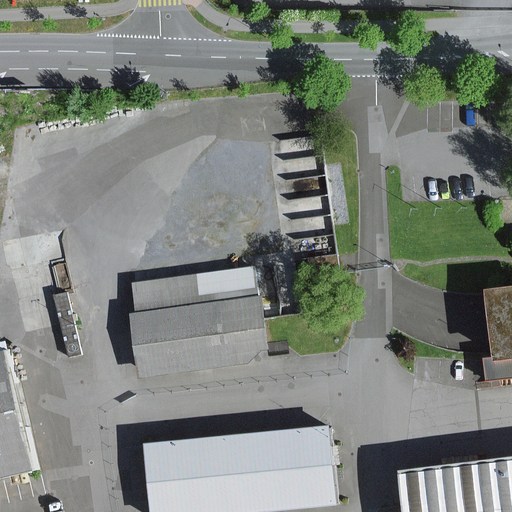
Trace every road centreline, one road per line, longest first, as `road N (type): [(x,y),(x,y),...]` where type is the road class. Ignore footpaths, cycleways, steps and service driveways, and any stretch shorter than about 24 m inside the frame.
road 1 (unknown): [(85,419),(511,399)]
road 2 (unknown): [(85,419),(84,241),(216,233),(236,219),(246,182)]
road 3 (secondary): [(511,51),(370,59),(160,55)]
road 4 (secondary): [(160,55),(13,52)]
